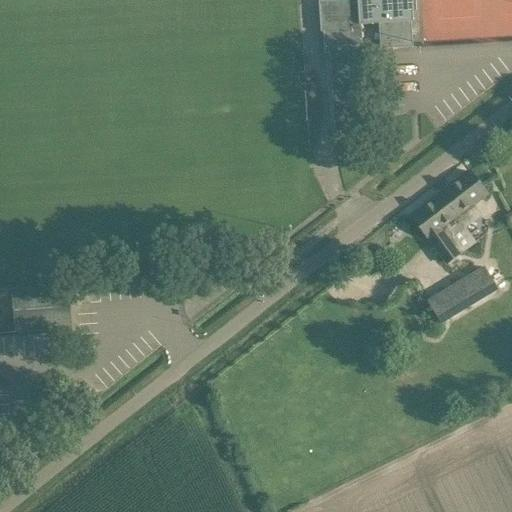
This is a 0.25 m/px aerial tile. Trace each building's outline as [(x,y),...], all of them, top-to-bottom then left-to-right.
[(333,0),(318,1),(320,32),(322,32),(324,54),(330,54),(335,138),(368,136),(360,24),(358,0),(333,0)] [(380,49),(412,47),(411,21),(413,21),(411,0),(358,0),(360,24),(378,23),(380,49)] [(437,197),(462,229),(479,215),(472,205),(487,194),(482,188),(470,172),(437,197)] [(424,207),(447,240),(462,229),(437,197),(424,207)] [(412,217),(424,233),(447,265),(459,256),(447,240),(424,207),(412,217)] [(484,268),(426,303),(440,327),(484,301),(483,299),(497,291),(484,268)] [(12,289),(14,332),(63,329),(72,328),(69,285),(12,289)] [(11,384),(0,384),(0,422),(11,422),(11,384)]
